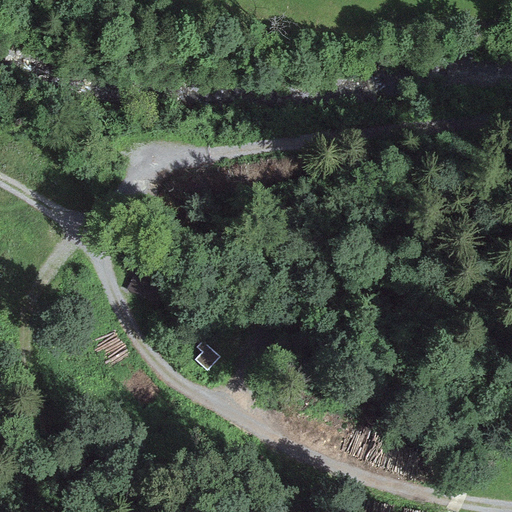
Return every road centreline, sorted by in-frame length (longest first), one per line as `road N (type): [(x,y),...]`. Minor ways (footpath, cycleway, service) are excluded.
road 1 (track): [(92,511),(54,417),(49,275),(66,210),(106,183),(158,166),(511,120)]
road 2 (track): [(511,507),(445,502),(288,445),(181,385),(151,358),(66,210)]
